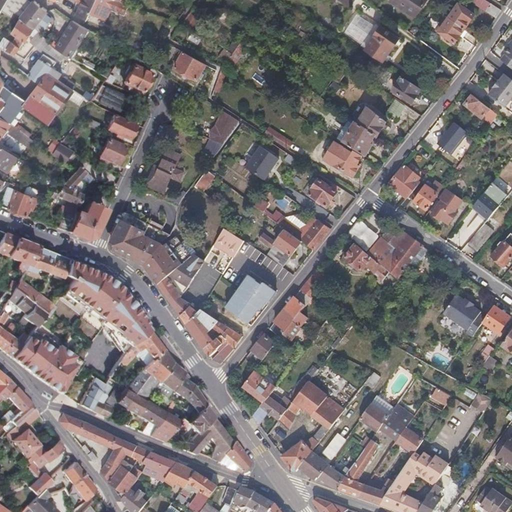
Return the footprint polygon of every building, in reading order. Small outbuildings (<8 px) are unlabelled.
[(11,17),(14,12),(18,6),(7,0),(3,8),(6,9),(4,12),(11,17)] [(14,12),(21,17),(32,4),(27,0),(22,0),(18,6),(14,12)] [(35,28),(41,34),(52,19),(46,14),(48,11),(34,0),(32,4),(21,17),(35,28)] [(84,18),(87,20),(91,13),(97,17),(99,14),(104,16),(108,15),(112,7),(111,1),(111,0),(77,0),(82,4),(76,14),(84,18)] [(390,0),(416,17),(426,0),(390,0)] [(140,15),(142,9),(129,5),(126,12),(140,15)] [(449,19),(464,30),(474,16),(465,9),(465,11),(458,6),(449,19)] [(182,24),(189,27),(195,18),(190,14),(182,24)] [(455,44),(464,30),(449,19),(445,16),(436,30),(455,44)] [(25,42),(27,38),(35,28),(21,17),(12,32),(16,35),(25,42)] [(96,34),(99,26),(87,20),(84,18),(81,25),(88,30),(96,34)] [(71,58),(88,30),(81,25),(80,25),(73,20),(60,44),(57,50),(70,57),(71,58)] [(337,27),(342,31),(346,25),(340,22),(337,27)] [(366,47),(384,60),(399,38),(381,26),(366,47)] [(36,47),(43,37),(41,34),(35,28),(27,38),(36,47)] [(0,45),(6,50),(17,54),(25,42),(16,35),(10,45),(3,40),(0,44),(0,45)] [(68,61),(70,57),(57,50),(51,44),(43,37),(36,47),(43,54),(44,53),(45,54),(47,52),(61,61),(63,58),(68,61)] [(57,50),(60,44),(54,40),(51,44),(57,50)] [(228,50),(234,53),(241,43),(236,40),(228,50)] [(234,53),(227,62),(233,67),(248,47),(241,43),(234,53)] [(511,44),(509,48),(504,55),(505,56),(500,62),(511,70),(511,44)] [(165,57),(170,60),(177,48),(171,46),(165,57)] [(226,63),(227,62),(234,53),(228,50),(226,49),(219,58),(226,63)] [(198,80),(206,65),(184,52),(175,68),(198,80)] [(49,73),(59,79),(62,74),(53,67),(56,62),(45,54),(44,53),(43,54),(29,75),(40,84),(49,73)] [(136,58),(133,64),(147,70),(149,66),(136,58)] [(147,70),(133,64),(124,83),(129,86),(128,89),(135,92),(136,89),(142,92),(152,73),(147,70)] [(335,79),(340,82),(350,67),(345,64),(335,79)] [(213,93),(221,98),(229,72),(222,68),(213,93)] [(27,101),(24,106),(49,125),(75,91),(59,79),(49,73),(40,84),(27,101)] [(104,80),(111,84),(114,77),(108,74),(106,78),(104,80)] [(511,100),(511,81),(505,76),(499,84),(498,82),(493,89),(494,90),(489,97),(506,109),(511,100)] [(412,104),(422,89),(402,77),(393,91),(412,104)] [(0,112),(0,115),(11,123),(24,106),(27,101),(4,85),(0,93),(0,94),(8,101),(0,112)] [(94,99),(99,101),(106,87),(102,85),(94,99)] [(124,96),(106,87),(99,101),(117,110),(124,96)] [(84,96),(89,100),(93,95),(87,91),(84,96)] [(214,102),(240,118),(242,112),(221,98),(213,93),(211,97),(214,102)] [(0,112),(8,101),(0,94),(0,112)] [(484,119),(492,110),(473,95),(466,105),(484,119)] [(407,107),(395,100),(387,112),(398,120),(407,107)] [(375,135),(378,136),(387,122),(368,107),(358,123),(375,135)] [(484,119),(491,125),(498,115),(492,110),(484,119)] [(210,139),(223,145),(239,123),(239,121),(225,113),(210,139)] [(0,137),(11,123),(0,115),(0,137)] [(136,125),(115,115),(108,129),(117,133),(115,136),(122,139),(123,136),(129,139),(136,125)] [(355,150),(366,156),(373,145),(370,143),(375,135),(358,123),(349,118),(337,139),(345,143),(355,150)] [(88,125),(96,129),(99,124),(91,120),(88,125)] [(29,146),(33,139),(15,126),(10,133),(29,146)] [(265,135),(288,149),(292,143),(269,129),(265,135)] [(421,143),(427,147),(429,144),(427,142),(428,140),(441,150),(449,141),(433,129),(421,143)] [(236,133),(229,142),(236,147),(242,138),(236,133)] [(259,136),(257,141),(265,146),(268,141),(259,136)] [(49,150),(53,153),(61,142),(63,140),(59,137),(49,150)] [(108,160),(117,164),(125,147),(107,139),(97,161),(106,165),(108,160)] [(74,150),(61,142),(53,153),(66,162),(74,150)] [(214,149),(218,151),(222,146),(218,143),(214,149)] [(241,163),(245,165),(257,145),(253,143),(241,163)] [(335,143),(325,160),(353,177),(360,166),(356,164),(362,156),(354,152),(353,154),(342,148),(335,143)] [(354,152),(355,150),(345,143),(342,148),(353,154),(354,152)] [(0,167),(10,173),(20,157),(0,145),(0,167)] [(279,159),(261,146),(246,168),(264,180),(279,159)] [(162,185),(167,187),(171,177),(181,181),(185,172),(175,168),(181,156),(168,150),(160,168),(157,166),(148,185),(160,191),(162,185)] [(390,185),(407,199),(421,182),(419,180),(421,177),(406,166),(404,169),(403,168),(390,185)] [(77,205),(82,194),(73,190),(76,183),(80,179),(87,172),(79,167),(76,169),(64,183),(59,180),(53,195),(77,205)] [(48,173),(38,168),(34,173),(44,179),(48,173)] [(196,185),(205,191),(216,176),(207,170),(196,185)] [(73,190),(82,194),(89,186),(80,179),(76,183),(73,190)] [(319,179),(309,193),(327,206),(337,192),(319,179)] [(283,194),(295,203),(303,191),(291,182),(283,194)] [(2,205),(10,209),(17,190),(4,184),(0,191),(0,193),(5,196),(2,205)] [(89,186),(82,194),(99,202),(103,193),(89,186)] [(415,201),(426,209),(437,194),(426,186),(415,201)] [(469,197),(476,203),(485,192),(478,186),(469,197)] [(10,209),(28,216),(31,207),(34,208),(38,198),(17,190),(10,209)] [(442,200),(456,211),(463,202),(447,190),(440,199),(442,200)] [(500,204),(485,192),(476,203),(473,206),(488,219),(500,204)] [(456,211),(442,200),(432,215),(440,221),(441,219),(448,224),(457,211),(456,211)] [(73,216),(67,231),(84,238),(88,236),(92,235),(105,208),(89,201),(82,214),(75,211),(73,216)] [(62,229),(67,231),(73,216),(64,212),(58,227),(62,229)] [(148,251),(163,240),(172,234),(167,231),(162,229),(164,225),(153,220),(151,223),(126,212),(112,242),(113,246),(114,250),(133,259),(139,246),(148,251)] [(225,229),(234,234),(244,220),(234,213),(225,229)] [(274,220),(279,224),(284,218),(278,214),(274,220)] [(286,229),(291,233),(293,230),(292,229),(295,225),(289,221),(288,222),(284,218),(279,224),(286,229)] [(318,220),(301,241),(302,242),(313,250),(330,230),(318,220)] [(358,243),(356,246),(381,266),(386,270),(399,280),(410,265),(415,269),(428,251),(401,231),(389,245),(389,244),(382,248),(377,244),(382,238),(363,222),(361,224),(357,222),(349,233),(351,234),(351,238),(358,243)] [(255,228),(268,237),(272,232),(259,223),(255,228)] [(485,223),(468,244),(478,252),(494,231),(485,223)] [(214,246),(233,258),(244,241),(242,240),(234,234),(225,229),(224,231),(214,246)] [(302,242),(301,241),(291,233),(286,229),(276,243),(292,255),(302,242)] [(0,256),(3,258),(5,255),(15,237),(9,235),(3,232),(0,237),(0,256)] [(511,234),(493,257),(505,266),(511,256),(511,234)] [(144,263),(159,285),(193,256),(179,236),(166,244),(150,255),(144,263)] [(5,255),(27,264),(36,245),(15,237),(5,255)] [(382,248),(389,244),(382,238),(377,244),(382,248)] [(140,261),(144,263),(150,255),(166,244),(164,242),(163,240),(148,251),(139,246),(133,259),(140,261)] [(283,267),(292,255),(276,243),(266,256),(283,267)] [(27,264),(45,271),(52,252),(36,245),(27,264)] [(376,273),(381,266),(356,246),(346,258),(362,272),(367,265),(376,273)] [(69,280),(71,278),(62,273),(67,258),(52,252),(45,271),(48,272),(69,280)] [(174,305),(181,295),(206,261),(195,254),(193,256),(159,285),(174,305)] [(131,343),(148,330),(150,328),(147,324),(121,286),(103,272),(67,258),(62,273),(71,278),(69,280),(61,297),(98,330),(102,327),(122,350),(124,352),(130,342),(131,343)] [(381,277),(382,276),(386,270),(381,266),(376,273),(381,277)] [(301,292),(313,301),(329,279),(318,270),(301,292)] [(382,276),(394,286),(399,280),(386,270),(382,276)] [(226,307),(249,323),(259,309),(260,310),(266,302),(268,303),(276,291),(263,282),(261,284),(248,275),(241,285),(226,307)] [(25,313),(32,300),(37,291),(19,277),(10,293),(7,298),(13,303),(25,313)] [(0,299),(5,302),(7,298),(10,293),(4,290),(0,295),(0,299)] [(51,303),(37,291),(32,300),(46,311),(51,304),(51,303)] [(313,301),(301,292),(285,311),(296,319),(294,322),(302,328),(308,319),(301,314),(309,302),(317,308),(320,305),(313,301)] [(177,309),(182,316),(187,311),(192,306),(193,304),(186,299),(181,295),(174,305),(177,309)] [(474,338),(483,324),(486,319),(481,315),(482,313),(473,307),(475,305),(467,300),(466,302),(458,297),(445,315),(469,332),(468,334),(474,338)] [(0,318),(3,321),(8,315),(5,312),(9,306),(10,307),(13,303),(7,298),(5,302),(0,311),(0,318)] [(24,316),(35,324),(46,311),(32,300),(25,313),(24,316)] [(375,311),(383,315),(388,308),(381,303),(375,311)] [(34,325),(48,335),(64,315),(51,304),(46,311),(35,324),(34,325)] [(182,316),(187,324),(198,313),(194,309),(192,306),(187,311),(182,316)] [(486,319),(483,324),(500,335),(511,318),(495,307),(486,319)] [(213,332),(215,329),(214,328),(219,320),(201,309),(198,313),(187,324),(204,347),(218,336),(213,332)] [(284,335),(292,340),(300,329),(293,324),(294,322),(296,319),(285,311),(276,323),(287,331),(284,335)] [(57,341),(73,352),(85,336),(87,333),(64,315),(48,335),(57,341)] [(12,336),(12,335),(13,328),(11,326),(10,327),(3,321),(0,318),(0,346),(3,349),(12,336)] [(235,348),(243,336),(219,320),(214,328),(215,329),(221,334),(218,336),(204,347),(211,356),(219,348),(221,351),(213,359),(218,361),(222,364),(235,348)] [(10,355),(34,375),(57,341),(48,335),(34,325),(25,337),(10,355)] [(147,363),(162,349),(148,330),(131,343),(137,350),(147,363)] [(511,330),(510,334),(511,335),(503,347),(510,352),(511,350),(511,330)] [(3,349),(10,355),(25,337),(23,335),(18,341),(12,335),(12,336),(3,349)] [(248,358),(259,367),(276,345),(265,336),(248,358)] [(71,355),(73,352),(57,341),(34,375),(50,385),(56,376),(53,374),(61,363),(64,365),(71,355)] [(122,355),(115,366),(120,369),(137,350),(131,343),(130,342),(124,352),(122,355)] [(485,363),(489,358),(495,350),(489,346),(480,359),(485,363)] [(142,368),(157,379),(161,374),(171,360),(166,355),(162,349),(147,363),(142,368)] [(50,385),(63,394),(66,396),(72,398),(89,374),(85,371),(81,368),(84,364),(71,355),(64,365),(61,363),(53,374),(56,376),(50,385)] [(483,366),(492,372),(497,363),(489,358),(485,363),(483,366)] [(171,389),(179,375),(182,371),(171,360),(161,374),(157,379),(171,389)] [(261,406),(280,421),(309,383),(318,371),(314,367),(285,402),(282,407),(269,397),(264,404),(261,406)] [(243,388),(264,404),(269,397),(273,392),(276,388),(255,372),(243,388)] [(374,372),(365,384),(372,389),(381,378),(374,372)] [(192,407),(201,398),(192,385),(184,378),(179,375),(171,389),(188,401),(182,407),(188,412),(192,407)] [(79,403),(89,409),(104,383),(92,376),(79,403)] [(0,399),(5,394),(13,386),(7,379),(0,385),(0,399)] [(105,415),(114,401),(125,388),(114,381),(111,386),(95,411),(105,415)] [(89,409),(95,411),(111,386),(108,384),(107,385),(104,383),(89,409)] [(345,410),(309,383),(280,421),(279,422),(290,433),(291,432),(301,408),(324,425),(314,438),(307,443),(305,441),(283,457),(293,471),(297,472),(301,468),(312,453),(319,445),(345,410)] [(19,410),(28,402),(13,386),(5,394),(19,410)] [(114,401),(135,414),(144,398),(125,387),(125,388),(114,401)] [(450,397),(437,389),(431,399),(445,406),(450,397)] [(273,392),(269,397),(282,407),(285,402),(273,392)] [(480,393),(471,408),(481,414),(490,398),(480,393)] [(139,430),(148,433),(163,410),(144,398),(135,414),(145,420),(139,430)] [(192,407),(195,410),(202,403),(203,403),(201,398),(192,407)] [(9,419),(14,424),(22,418),(33,408),(28,402),(19,410),(9,419)] [(196,431),(200,427),(211,415),(202,403),(195,410),(191,415),(186,420),(181,417),(179,420),(173,427),(171,430),(164,438),(172,441),(180,433),(178,432),(186,421),(195,431),(196,431)] [(377,433),(380,429),(389,416),(372,404),(360,421),(377,433)] [(398,442),(406,429),(415,417),(397,405),(389,416),(380,429),(398,442)] [(32,459),(43,450),(24,427),(38,414),(33,408),(22,418),(14,424),(6,431),(4,432),(30,461),(32,459)] [(164,438),(171,430),(168,427),(170,425),(173,427),(179,420),(163,410),(148,433),(163,440),(164,438)] [(127,455),(132,458),(137,446),(64,414),(61,422),(67,431),(68,429),(76,432),(110,448),(115,450),(103,470),(102,472),(109,482),(122,466),(124,461),(127,455)] [(222,451),(230,440),(211,415),(200,427),(207,436),(216,445),(214,450),(211,457),(217,460),(222,451)] [(2,425),(6,431),(14,424),(9,419),(2,425)] [(204,439),(207,436),(200,427),(196,431),(195,431),(182,446),(181,447),(193,453),(195,450),(204,439)] [(93,462),(94,462),(95,461),(94,453),(76,432),(68,429),(67,431),(93,462)] [(424,441),(406,429),(398,442),(410,450),(415,454),(416,452),(424,441)] [(319,477),(328,465),(346,440),(338,434),(324,453),(329,457),(325,462),(312,453),(301,468),(316,480),(319,477)] [(511,437),(498,457),(511,467),(511,437)] [(362,445),(366,448),(372,441),(367,438),(362,445)] [(232,439),(230,440),(222,451),(228,458),(224,463),(223,465),(239,470),(246,460),(232,439)] [(43,450),(32,459),(38,467),(61,447),(55,440),(43,450)] [(379,446),(372,441),(366,448),(365,451),(355,464),(338,489),(359,498),(367,486),(358,482),(379,446)] [(132,458),(137,460),(145,449),(137,446),(132,458)] [(99,466),(103,470),(115,450),(110,448),(99,466)] [(137,460),(143,464),(151,452),(145,449),(137,460)] [(406,467),(408,464),(415,454),(410,450),(401,463),(406,467)] [(157,470),(168,475),(176,463),(151,452),(143,464),(145,465),(143,473),(150,476),(151,473),(155,475),(157,470)] [(422,456),(416,452),(408,464),(414,468),(410,474),(412,474),(408,480),(411,481),(416,475),(422,479),(429,484),(435,487),(451,463),(441,456),(436,454),(433,457),(425,452),(422,456)] [(436,485),(443,489),(459,463),(458,463),(461,458),(456,455),(451,463),(436,485)] [(62,471),(72,484),(84,473),(74,461),(73,461),(62,471)] [(110,482),(114,490),(134,467),(124,461),(122,466),(109,482),(110,482)] [(337,490),(338,489),(355,464),(351,461),(341,473),(331,467),(328,465),(319,477),(337,490)] [(185,488),(195,472),(176,463),(168,475),(164,481),(174,487),(177,483),(185,488)] [(391,488),(404,494),(411,481),(408,480),(412,474),(410,474),(414,468),(408,464),(406,467),(395,483),(391,488)] [(143,473),(134,467),(114,490),(120,499),(130,489),(143,473)] [(28,485),(36,494),(43,488),(51,480),(48,477),(43,471),(28,485)] [(193,511),(200,511),(206,504),(218,487),(195,472),(185,488),(183,490),(189,494),(194,487),(200,491),(191,504),(188,502),(186,506),(188,508),(193,511)] [(95,486),(84,473),(72,484),(84,499),(95,486)] [(59,489),(51,480),(43,488),(48,493),(59,489)] [(364,499),(380,505),(391,488),(395,483),(390,480),(383,489),(380,487),(380,485),(375,483),(364,499)] [(359,498),(364,499),(375,483),(370,481),(367,486),(359,498)] [(419,501),(425,504),(435,487),(429,484),(419,501)] [(436,485),(435,487),(425,504),(419,511),(433,511),(441,501),(437,498),(443,489),(436,485)] [(232,506),(234,503),(239,491),(228,487),(223,502),(232,506)] [(239,491),(234,503),(241,507),(244,503),(248,505),(254,492),(241,487),(239,491)] [(44,497),(48,493),(43,488),(36,494),(27,503),(35,511),(55,511),(57,511),(44,497)] [(130,489),(120,499),(131,511),(137,511),(143,506),(148,501),(142,497),(145,494),(136,488),(133,491),(130,489)] [(400,511),(419,511),(425,504),(419,501),(411,497),(404,494),(391,488),(380,505),(401,511),(400,511)] [(507,511),(511,505),(511,502),(493,489),(491,492),(487,488),(480,498),(485,501),(482,504),(481,507),(488,511),(507,511)] [(272,511),(275,504),(254,492),(248,505),(244,503),(241,507),(234,503),(232,506),(229,511),(272,511)] [(181,494),(177,500),(180,502),(182,503),(186,498),(181,494)] [(346,511),(349,510),(318,499),(314,502),(321,511),(346,511)] [(166,511),(172,511),(176,506),(174,504),(172,503),(166,511)]
